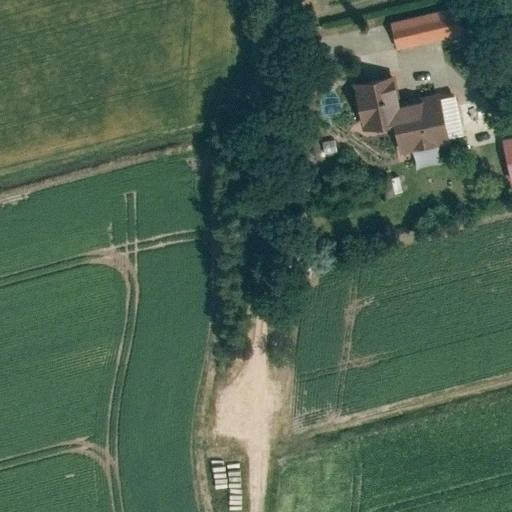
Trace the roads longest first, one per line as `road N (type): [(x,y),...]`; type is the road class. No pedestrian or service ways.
road 1 (track): [(270,156),(248,511)]
road 2 (unclassified): [(278,0),(270,156)]
